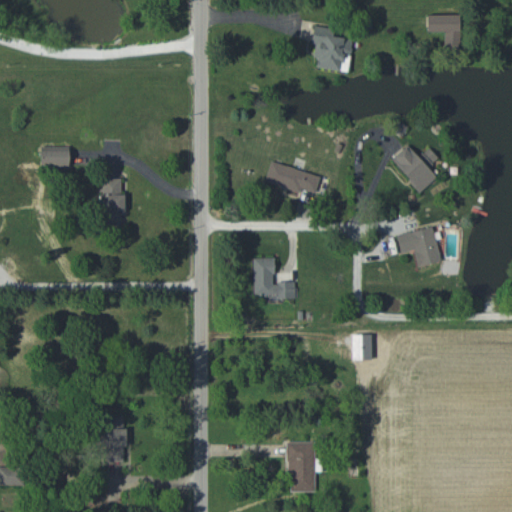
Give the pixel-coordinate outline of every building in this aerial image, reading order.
[(426,31),(444,32),(444,47),(460,48),(460,15),(426,14),(426,31)] [(315,67),(347,72),(352,39),(333,36),(334,28),(313,25),(310,44),(315,45),(313,58),(317,58),(315,67)] [(439,157),(429,146),(417,156),(406,143),(389,157),(419,192),(436,177),(428,167),(439,157)] [(69,167),(69,146),(40,146),(40,167),(69,167)] [(265,180),(314,195),(320,176),(270,161),(265,180)] [(121,225),(121,211),(125,212),(125,194),(121,194),(121,178),(101,178),(100,225),(121,225)] [(399,252),(413,249),(416,266),(440,262),(433,227),(396,234),(399,252)] [(274,257),(252,258),(253,294),(277,294),(277,298),(294,298),(294,281),(274,282),(274,257)] [(124,462),(125,427),(122,427),(123,414),(104,414),(103,461),(124,462)] [(315,491),(315,441),(287,441),(287,491),(315,491)] [(0,484),(22,485),(22,467),(0,466),(0,484)]
